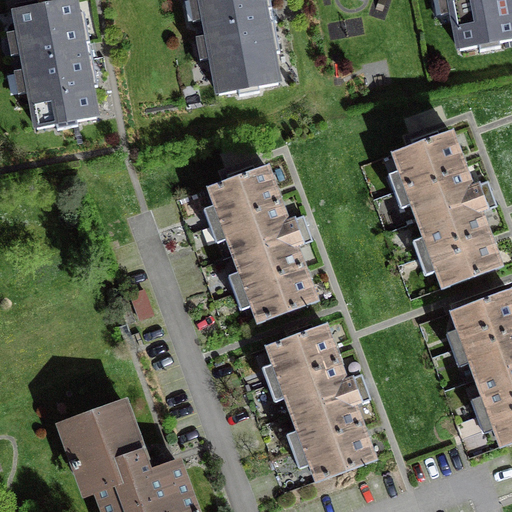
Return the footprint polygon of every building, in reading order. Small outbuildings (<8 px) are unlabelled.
[(269,0),(199,0),(219,94),(286,80),(269,0)] [(441,0),(451,53),(511,40),(511,18),(508,0),(441,0)] [(73,1),(8,14),(31,132),(96,119),(73,1)] [(453,121),(390,144),(444,287),(505,265),(453,121)] [(269,164),(210,186),(261,323),(319,302),(269,164)] [(511,286),(448,309),(499,449),(511,444),(511,286)] [(330,319),(263,343),(314,483),(381,459),(330,319)] [(130,395),(58,422),(86,494),(96,490),(104,511),(205,511),(183,454),(156,464),(130,395)]
